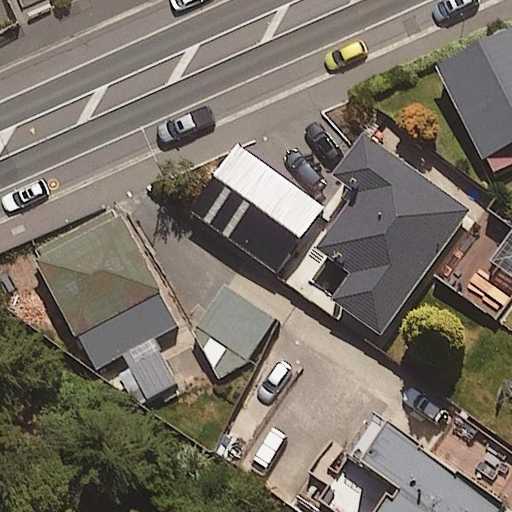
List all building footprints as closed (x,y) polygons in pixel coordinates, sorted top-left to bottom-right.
[(492,166),(511,155),(511,46),(448,79),(492,166)] [(382,128),(341,185),(353,194),(346,205),(356,212),(325,256),(359,281),(339,310),(386,343),(485,202),(382,128)] [(196,222),(288,285),(322,236),(316,232),(328,214),(242,155),(196,222)] [(178,330),(123,220),(43,260),(98,370),(125,357),(147,401),(179,385),(157,341),(178,330)] [(282,321),(226,288),(200,332),(256,366),(282,321)] [(361,470),(410,504),(404,511),(402,511),(398,509),(396,511),(500,511),(387,433),(361,470)]
